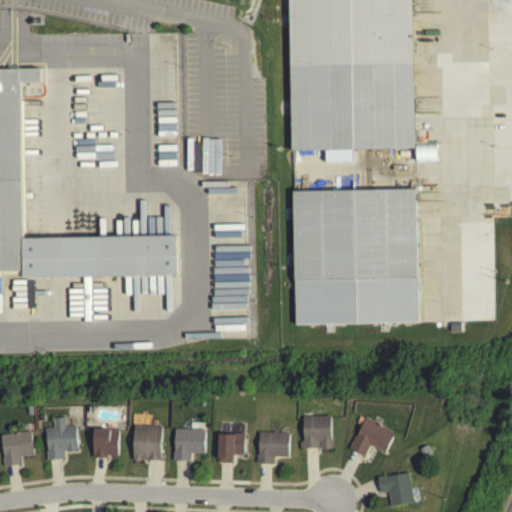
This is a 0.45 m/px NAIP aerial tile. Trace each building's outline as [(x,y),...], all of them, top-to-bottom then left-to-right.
[(289,0),(293,149),(416,146),(413,0),(289,0)] [(0,66),(22,66),(26,235),(178,233),(179,273),(25,275),(25,268),(0,268),(0,66)] [(435,148),(415,148),(415,166),(436,166),(435,148)] [(294,189),(416,186),(419,320),(297,322),(294,189)] [(302,453),(330,453),(330,420),(301,420),(302,453)] [(76,454),(75,430),(64,430),(64,422),(52,422),(53,432),(44,432),(46,464),(62,463),(61,455),(76,454)] [(348,454),(363,461),(368,450),(384,457),(394,436),(362,422),(348,454)] [(132,464),(160,465),(161,430),(133,429),(132,464)] [(91,461),(116,461),(117,433),(92,433),(91,461)] [(204,433),(173,433),(172,465),(188,465),(188,458),(203,458),(204,433)] [(0,437),(0,441),(2,470),(18,469),(18,460),(32,460),(31,436),(0,437)] [(272,461),(287,461),(288,436),(257,436),(257,468),(272,468),(272,461)] [(243,459),(243,438),(217,437),(217,467),(232,467),(232,459),(243,459)] [(378,497),(387,496),(389,510),(412,507),(408,477),(376,481),(378,497)]
